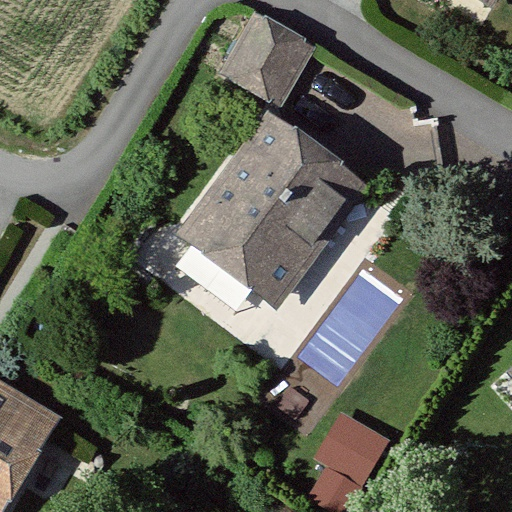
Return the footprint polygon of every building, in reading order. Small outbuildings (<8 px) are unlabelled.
[(314,51),(258,17),(224,73),(280,107),(314,51)] [(361,181),(255,107),(162,238),(268,313),(361,181)] [(511,347),(488,370),(511,396),(511,347)] [(0,493),(47,415),(0,387),(0,493)] [(391,442),(343,415),(315,462),(363,490),(391,442)]
